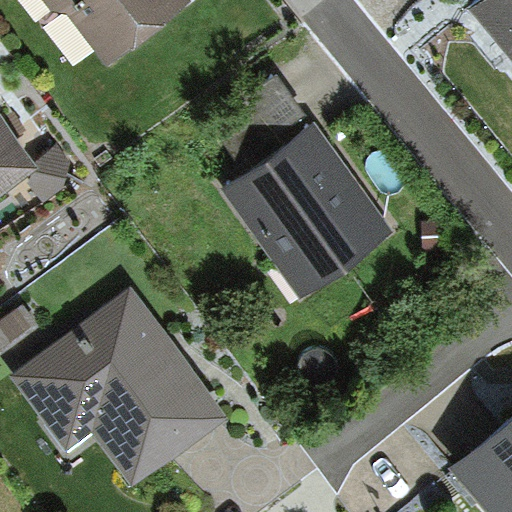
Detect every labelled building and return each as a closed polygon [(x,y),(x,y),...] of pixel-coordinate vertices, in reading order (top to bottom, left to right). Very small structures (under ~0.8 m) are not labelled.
[(49,0),(53,5),(69,5),(105,52),(173,0),(49,0)] [(511,0),(469,0),(507,46),(511,51),(511,0)] [(221,178),(297,287),(386,224),(278,69),(209,117),(241,163),(221,178)] [(0,180),(37,152),(0,105),(0,180)] [(173,338),(132,284),(16,372),(69,442),(94,422),(133,472),(224,403),(173,338)] [(511,511),(511,415),(447,471),(482,511),(511,511)]
